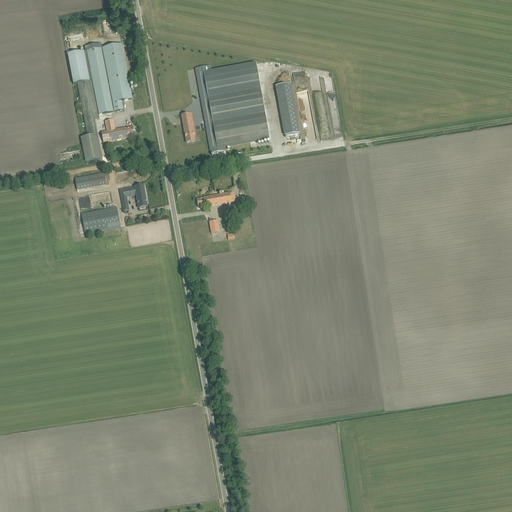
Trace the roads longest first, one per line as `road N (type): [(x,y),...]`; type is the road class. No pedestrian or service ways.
road 1 (unclassified): [(226,511),(135,0)]
road 2 (track): [(511,118),(166,170)]
road 3 (track): [(0,181),(164,157)]
